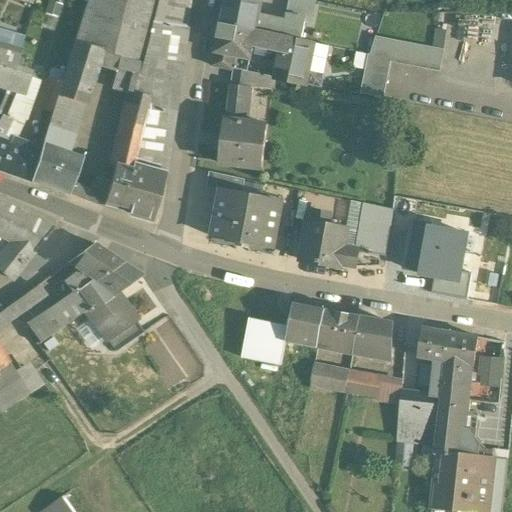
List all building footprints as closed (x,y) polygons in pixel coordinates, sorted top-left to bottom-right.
[(103,52),(99,66),(128,73),(139,76),(152,24),(158,0),(92,0),(87,16),(76,43),(103,52)] [(140,134),(133,164),(161,172),(166,173),(190,0),(158,0),(152,24),(139,76),(134,95),(148,98),(140,134)] [(244,0),(225,0),(220,25),(255,32),(257,26),(261,3),(253,2),(244,0)] [(305,20),(304,24),(309,25),(313,3),(294,0),(290,0),(288,12),(293,13),(292,17),(305,20)] [(286,24),(283,38),(301,41),(304,24),(305,20),(292,17),(287,16),(286,24)] [(257,26),(255,32),(271,35),(283,38),(286,24),(264,19),(262,27),(257,26)] [(255,32),(220,25),(215,54),(213,66),(232,70),(235,57),(250,60),(253,47),(255,32)] [(271,35),(255,32),(253,47),(261,48),(262,44),(269,45),(271,35)] [(283,38),(271,35),(269,45),(269,46),(281,48),(274,80),(300,86),(302,73),(307,74),(309,72),(312,60),(310,57),(306,56),(308,43),(301,41),(283,38)] [(390,63),(439,72),(444,52),(376,38),(369,59),(390,63)] [(103,52),(76,43),(63,74),(56,96),(83,105),(87,106),(94,81),(99,66),(103,52)] [(19,52),(0,46),(0,88),(7,90),(16,93),(24,95),(29,80),(31,74),(14,68),(19,52)] [(390,63),(369,59),(357,96),(382,100),(390,63)] [(94,81),(125,89),(128,73),(99,66),(94,81)] [(273,80),(233,71),(231,86),(249,88),(272,91),(273,80)] [(134,95),(139,76),(128,73),(125,89),(116,131),(140,134),(148,98),(134,95)] [(40,150),(10,139),(8,144),(5,143),(16,119),(24,122),(32,97),(36,83),(29,80),(24,95),(16,93),(5,119),(0,117),(0,116),(0,173),(29,184),(40,150)] [(231,86),(226,121),(243,123),(249,88),(231,86)] [(7,90),(0,107),(0,116),(0,117),(5,119),(16,93),(7,90)] [(56,97),(44,93),(38,111),(51,114),(56,97)] [(83,105),(56,96),(56,97),(51,114),(40,150),(29,184),(40,187),(59,194),(67,197),(83,153),(67,147),(83,105)] [(226,121),(224,121),(219,164),(262,169),(267,126),(243,123),(226,121)] [(140,134),(116,131),(111,166),(114,166),(131,172),(133,164),(140,134)] [(131,172),(114,166),(110,179),(107,189),(104,200),(130,207),(129,211),(147,216),(161,172),(133,164),(131,172)] [(244,181),(209,173),(206,189),(221,192),(222,191),(242,195),(244,181)] [(110,179),(94,174),(85,198),(103,205),(107,189),(110,179)] [(242,195),(222,191),(221,192),(213,238),(272,250),(280,203),(242,195)] [(53,226),(0,202),(0,233),(10,238),(32,250),(53,226)] [(357,252),(357,253),(390,259),(392,232),(393,213),(370,208),(362,206),(354,251),(357,252)] [(346,231),(328,228),(330,216),(314,214),(312,225),(310,225),(307,243),(303,242),(303,243),(305,244),(302,260),(300,260),(300,261),(321,265),(322,263),(354,269),(354,268),(353,268),(355,252),(357,253),(357,252),(354,251),(343,249),(346,231)] [(460,273),(468,234),(432,228),(432,225),(412,222),(410,236),(406,261),(404,267),(421,270),(420,276),(435,279),(458,283),(460,273)] [(410,236),(392,232),(390,259),(406,261),(410,236)] [(32,250),(10,238),(0,252),(0,274),(9,281),(32,250)] [(124,262),(94,242),(69,260),(81,268),(85,270),(97,278),(98,278),(124,262)] [(94,277),(79,287),(90,305),(91,305),(104,298),(115,291),(141,273),(124,262),(98,278),(97,278),(94,277)] [(60,300),(48,309),(56,321),(59,325),(90,305),(79,287),(94,277),(97,278),(85,270),(81,268),(65,281),(73,291),(60,301),(60,300)] [(431,295),(467,301),(472,275),(460,273),(458,283),(435,279),(431,295)] [(33,287),(10,303),(15,309),(20,316),(42,300),(33,287)] [(104,298),(91,305),(87,308),(109,339),(137,320),(115,291),(104,298)] [(10,303),(3,308),(7,315),(15,309),(10,303)] [(325,311),(293,306),(286,341),(318,347),(325,311)] [(0,330),(20,316),(15,309),(7,315),(3,308),(0,310),(0,330)] [(48,309),(25,324),(34,337),(56,321),(48,309)] [(361,318),(325,311),(318,347),(353,354),(361,318)] [(361,318),(353,354),(390,360),(391,325),(361,318)] [(280,367),(286,341),(288,327),(250,319),(241,359),(280,367)] [(137,320),(109,339),(116,350),(144,330),(137,320)] [(449,335),(421,330),(418,360),(432,362),(446,364),(449,335)] [(477,339),(449,335),(446,364),(444,394),(443,400),(470,402),(473,369),(477,339)] [(26,361),(14,369),(9,361),(2,365),(0,366),(7,378),(7,385),(16,400),(42,383),(26,361)] [(502,363),(479,361),(478,377),(484,377),(483,385),(500,387),(502,363)] [(430,393),(444,394),(446,364),(432,362),(430,393)] [(348,374),(313,367),(310,384),(345,392),(348,374)] [(384,380),(348,374),(345,392),(376,398),(378,387),(383,387),(384,380)] [(401,384),(384,380),(383,387),(378,387),(376,398),(376,401),(401,405),(402,389),(401,384)] [(7,385),(6,385),(0,388),(0,409),(0,410),(16,400),(7,385)] [(402,389),(401,405),(397,443),(438,446),(443,400),(444,394),(430,393),(402,389)] [(470,402),(443,400),(438,446),(437,455),(460,458),(461,455),(463,430),(467,430),(470,402)] [(460,458),(437,455),(431,505),(469,509),(469,511),(487,511),(494,459),(475,456),(475,457),(461,455),(460,458)] [(501,511),(507,461),(494,459),(487,511),(501,511)] [(91,511),(74,489),(42,511),(91,511)]
